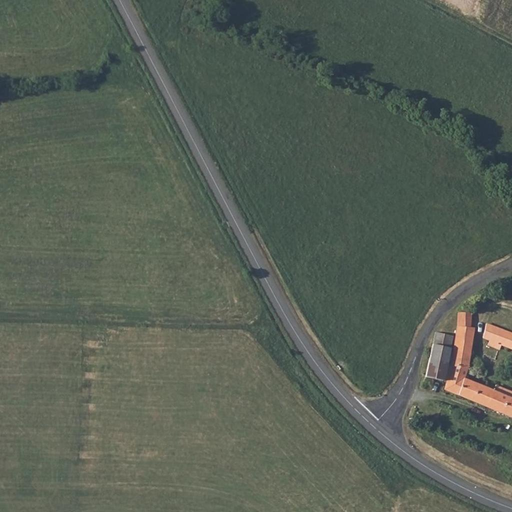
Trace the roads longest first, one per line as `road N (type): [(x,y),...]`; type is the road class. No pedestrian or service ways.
road 1 (tertiary): [(118,0),(292,331),(373,428)]
road 2 (unclassified): [(373,428),(400,398),(441,308),(511,263)]
road 3 (tertiary): [(373,428),(417,462),(511,510)]
road 4 (unknown): [(410,373),(460,414),(511,439)]
